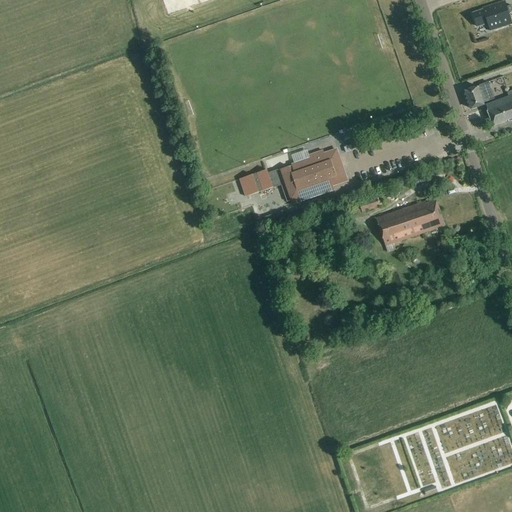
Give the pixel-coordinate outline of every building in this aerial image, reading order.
[(483,12),(473,15),(477,28),(487,25),(490,32),(511,24),(505,3),(483,10),(483,12)] [(479,87),(465,92),(472,110),(484,106),(483,104),(489,102),(483,86),(479,87)] [(511,91),(507,93),(508,98),(486,106),(488,113),(487,113),(493,127),(511,119),(511,91)] [(332,187),(347,182),(337,151),(324,155),(323,151),(309,157),(310,161),(302,164),(269,175),(268,171),(241,181),(247,198),(282,185),(288,202),(292,201),(293,205),(334,191),(332,187)] [(413,186),(421,183),(418,177),(411,180),(413,186)] [(362,215),(385,207),(383,201),(378,203),(376,197),(349,206),(352,215),(361,212),(362,215)] [(445,227),(436,201),(425,205),(425,202),(375,219),(387,254),(394,252),(391,245),(445,227)] [(283,212),(261,219),(259,215),(255,217),(258,225),(284,216),(283,212)] [(431,292),(424,284),(418,289),(426,297),(431,292)] [(423,492),(425,497),(437,493),(435,487),(423,492)]
